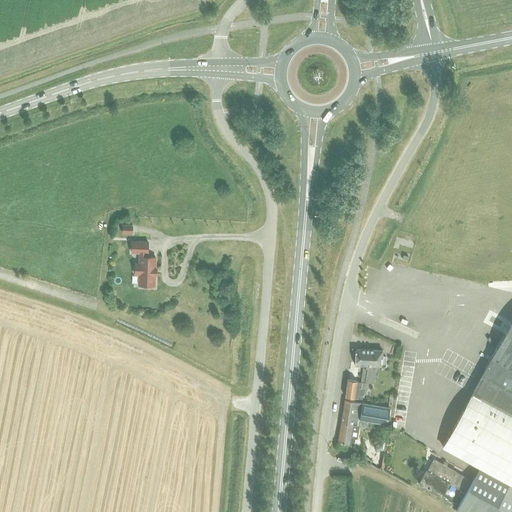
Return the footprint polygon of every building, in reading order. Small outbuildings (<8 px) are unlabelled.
[(122,225),(122,233),(132,233),(132,225),(122,225)] [(130,274),(130,285),(138,285),(154,285),(155,275),(156,275),(156,268),(155,268),(155,257),(145,257),(145,253),(147,253),(148,242),(132,241),(131,252),(139,253),(139,263),(135,263),(135,274),(130,274)] [(511,319),(491,359),(511,370),(511,319)] [(376,369),(371,368),(371,366),(385,366),(386,357),(382,357),(382,350),(355,349),(354,365),(362,365),(360,380),(347,378),(347,379),(368,383),(374,384),(376,369)] [(511,370),(491,359),(471,394),(511,416),(511,370)] [(368,383),(347,379),(345,397),(361,399),(363,388),(367,389),(368,383)] [(511,416),(471,394),(442,447),(474,464),(478,467),(511,485),(511,416)] [(340,427),(338,442),(353,444),(354,438),(357,439),(358,428),(355,427),(356,425),(357,420),(359,421),(360,417),(386,422),(389,407),(385,406),(364,403),(344,400),(340,427)] [(426,471),(418,484),(441,497),(448,483),(464,493),(470,481),(435,461),(428,473),(426,471)] [(464,493),(455,510),(458,511),(511,511),(511,485),(478,467),(470,481),(464,493)]
